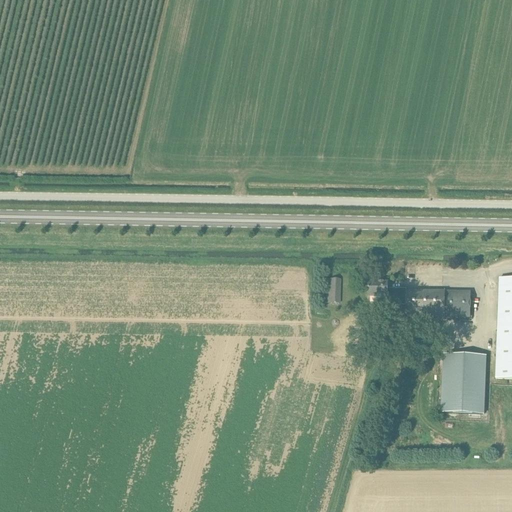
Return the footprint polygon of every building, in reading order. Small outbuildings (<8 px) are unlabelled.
[(511,279),(499,279),(497,339),(496,379),(511,379),(511,279)] [(340,287),(340,280),(327,280),(326,298),(336,299),(337,287),(340,287)] [(369,283),(368,293),(368,297),(387,297),(387,304),(405,304),(405,317),(461,319),(461,325),(477,325),(478,293),(406,291),(406,293),(387,293),(387,283),(369,283)] [(367,336),(365,346),(374,348),(375,337),(367,336)] [(443,355),(441,414),(485,416),(487,357),(443,355)]
